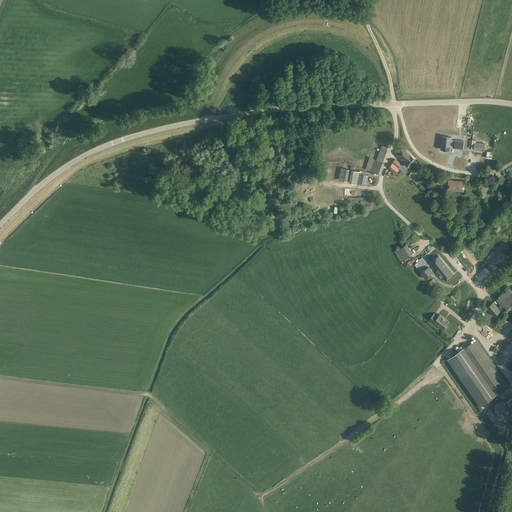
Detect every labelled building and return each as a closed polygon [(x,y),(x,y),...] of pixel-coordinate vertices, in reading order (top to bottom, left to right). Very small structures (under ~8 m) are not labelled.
[(442,136),(441,149),(450,150),(451,147),(454,147),(454,148),(463,149),(463,141),(455,140),(455,141),(451,140),(452,137),(442,136)] [(472,139),(471,148),(474,149),(474,150),(484,151),(485,144),(476,143),(476,140),(472,139)] [(376,160),(382,162),(388,147),(381,145),(376,160)] [(396,155),(406,163),(404,164),(408,167),(409,166),(415,159),(411,156),(402,149),(396,155)] [(395,159),(391,163),(388,168),(395,173),(399,169),(404,173),(407,169),(395,159)] [(342,167),(339,179),(348,181),(351,169),(342,167)] [(366,185),(368,175),(365,174),(366,172),(360,170),(357,183),(366,185)] [(465,182),(448,180),(443,179),(445,176),(435,173),(433,179),(437,180),(436,184),(441,185),(440,188),(447,190),(464,191),(465,182)] [(400,242),(403,245),(414,235),(411,231),(400,242)] [(406,245),(395,251),(401,261),(412,255),(406,245)] [(438,256),(430,262),(445,280),(453,274),(438,256)] [(428,267),(421,273),(425,278),(433,272),(428,267)] [(466,281),(461,285),(465,290),(470,286),(466,281)] [(511,292),(509,288),(496,300),(504,309),(511,301),(511,292)] [(501,311),(493,302),(487,308),(494,316),(501,311)] [(443,330),(449,322),(440,315),(437,317),(434,314),(429,320),(433,323),(434,322),(443,330)] [(476,340),(459,351),(492,398),(509,386),(476,340)] [(511,349),(506,347),(501,358),(509,361),(511,353),(511,349)] [(459,351),(447,360),(465,386),(480,407),(492,398),(459,351)] [(506,408),(506,407),(506,406),(505,405),(505,404),(504,403),(504,402),(503,402),(502,401),(501,401),(500,401),(499,401),(498,401),(497,402),(496,402),(496,403),(495,404),(495,405),(495,406),(494,407),(495,408),(495,409),(496,410),(496,411),(497,412),(498,412),(499,412),(500,412),(501,412),(502,412),(503,412),(504,411),(504,410),(505,409),(506,408)]
